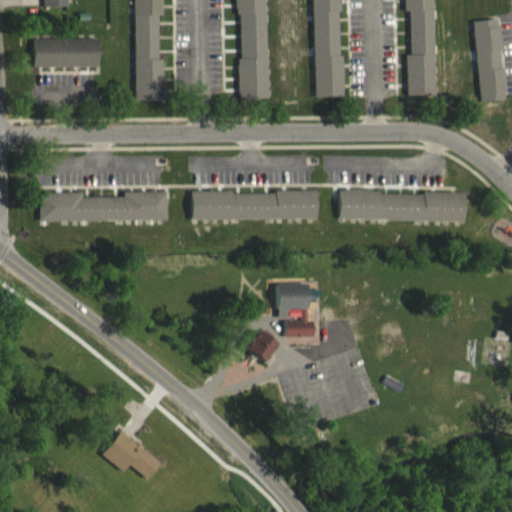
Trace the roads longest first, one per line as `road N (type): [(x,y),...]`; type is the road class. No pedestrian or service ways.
road 1 (residential): [(511,183),(491,158),(437,126),(0,129)]
road 2 (tertiary): [(0,244),(205,409),(293,511)]
road 3 (residential): [(0,0),(0,129)]
road 4 (residential): [(200,129),(200,0)]
road 5 (residential): [(371,0),(374,127)]
